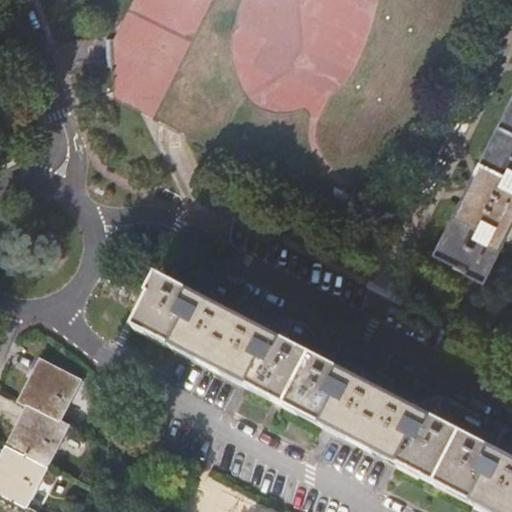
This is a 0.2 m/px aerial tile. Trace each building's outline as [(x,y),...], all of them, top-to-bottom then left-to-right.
[(133,0),(109,50),(113,103),(341,216),(353,192),(376,203),(478,0),(133,0)] [(511,98),(436,250),(468,266),(467,268),(486,278),(511,226),(511,98)] [(511,511),(511,465),(159,283),(149,301),(151,302),(134,335),(480,511),(511,511)] [(79,384),(39,363),(17,406),(26,410),(0,458),(0,511),(27,511),(25,511),(66,428),(58,424),(79,384)] [(286,511),(287,509),(203,478),(190,511),(286,511)]
